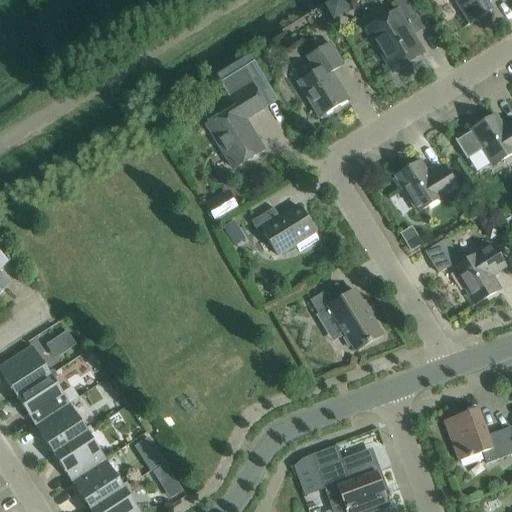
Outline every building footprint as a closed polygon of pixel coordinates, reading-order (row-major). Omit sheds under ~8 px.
[(395,14),(366,32),(392,73),(422,55),(404,26),(416,19),(404,0),(400,0),(390,6),(395,14)] [(484,2),(487,0),(453,0),(469,26),(491,13),(484,2)] [(316,73),(298,84),(319,118),(346,101),(330,74),(342,67),(329,45),(307,59),(316,73)] [(206,127),(233,171),(263,152),(244,122),(265,109),(241,70),(220,83),(235,109),(206,127)] [(495,117),(466,135),(473,147),(478,144),(492,168),(511,155),(511,126),(504,131),(495,117)] [(417,214),(442,199),(441,198),(455,190),(443,169),(429,178),(420,163),(391,181),(398,193),(403,190),(417,214)] [(274,209),(251,224),(257,235),(264,230),(280,256),(296,246),(302,254),(319,243),(297,208),(279,219),(274,209)] [(416,237),(405,244),(410,253),(422,246),(416,237)] [(446,241),(425,253),(438,275),(459,262),(446,241)] [(477,256),(452,271),(467,294),(462,297),(470,310),(499,292),(490,277),(504,268),(491,248),(477,256)] [(0,294),(9,285),(0,277),(0,271),(6,264),(0,258),(0,294)] [(336,286),(309,303),(317,316),(328,310),(354,353),(382,337),(354,292),(344,299),(336,286)] [(66,333),(57,339),(66,353),(75,347),(66,333)] [(0,374),(16,399),(50,378),(31,349),(0,368),(0,374)] [(50,378),(16,399),(35,428),(68,406),(50,378)] [(68,406),(35,428),(53,456),(86,434),(68,406)] [(443,423),(447,434),(458,463),(482,454),(486,466),(511,455),(511,436),(509,429),(487,438),(477,411),(443,423)] [(71,484),(105,462),(86,434),(53,456),(71,484)] [(344,511),(376,511),(388,508),(376,474),(349,484),(341,461),(316,470),(329,503),(340,499),(344,511)] [(105,462),(71,484),(89,511),(90,511),(123,490),(105,462)] [(136,511),(123,490),(90,511),(136,511)]
